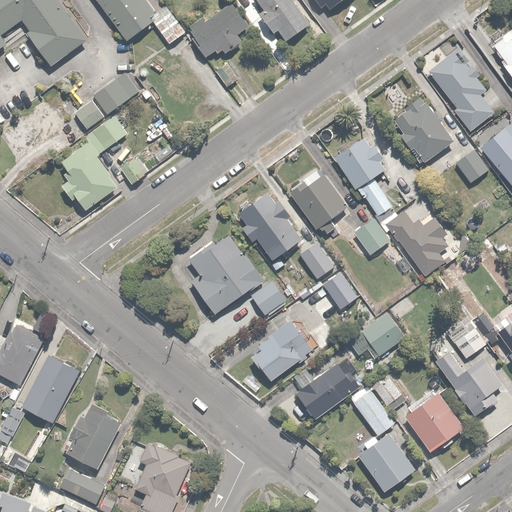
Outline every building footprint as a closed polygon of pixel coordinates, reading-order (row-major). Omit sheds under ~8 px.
[(0,0),(0,33),(20,19),(57,71),(89,48),(54,0),(0,0)] [(159,17),(146,0),(90,0),(121,43),(159,17)] [(310,23),(293,0),(257,0),(264,9),(258,14),(272,33),(278,28),(287,40),(310,23)] [(343,0),(314,0),(320,8),(327,3),(331,9),(343,0)] [(235,34),(245,28),(229,4),(190,29),(207,55),(221,46),(223,50),(239,40),(235,34)] [(511,27),(491,42),(505,62),(501,65),(511,81),(511,27)] [(147,65),(137,72),(171,118),(203,95),(175,56),(164,63),(157,53),(145,61),(147,65)] [(460,63),(452,53),(428,71),(455,107),(452,109),(467,130),(494,111),(481,94),(486,91),(464,60),(460,63)] [(224,62),(214,70),(226,85),(236,76),(224,62)] [(125,73),(123,74),(93,95),(106,113),(138,91),(125,73)] [(53,94),(0,132),(18,157),(58,129),(53,120),(65,111),(53,94)] [(453,141),(423,99),(420,96),(402,109),(405,113),(395,120),(405,133),(401,136),(410,148),(413,146),(425,162),(453,141)] [(103,115),(92,100),(74,112),(86,128),(103,115)] [(374,114),(359,113),(358,124),(374,125),(374,114)] [(75,196),(84,208),(117,184),(96,156),(128,132),(115,114),(83,137),(88,143),(62,162),(72,176),(60,184),(71,199),(75,196)] [(177,134),(166,121),(159,128),(170,141),(177,134)] [(511,130),(508,125),(480,148),(511,186),(511,130)] [(365,137),(334,157),(354,189),(356,187),(363,198),(365,197),(377,215),(390,207),(373,179),(386,171),(365,137)] [(489,169),(474,148),(455,162),(470,183),(489,169)] [(140,157),(120,170),(129,184),(149,172),(140,157)] [(323,234),(339,224),(333,215),(341,210),(348,205),(325,174),(318,180),(313,173),(287,192),(314,229),(318,226),(323,234)] [(275,203),(268,192),(239,213),(247,225),(243,228),(253,242),(257,239),(272,261),(300,240),(286,220),(292,216),(280,200),(275,203)] [(390,229),(423,274),(445,259),(440,253),(450,246),(444,237),(446,235),(434,218),(422,226),(418,221),(426,214),(416,200),(399,212),(397,209),(380,222),(387,232),(390,229)] [(372,217),(352,233),(370,256),(390,241),(372,217)] [(263,281),(228,235),(216,244),(214,241),(188,260),(199,275),(189,282),(216,317),(263,281)] [(453,258),(463,274),(477,264),(475,262),(485,255),(483,254),(494,246),(487,235),(453,258)] [(326,246),(314,254),(328,275),(340,267),(326,246)] [(511,271),(499,253),(487,261),(502,282),(511,275),(511,271)] [(287,300),(273,280),(252,295),(266,315),(287,300)] [(494,326),(468,291),(456,300),(467,314),(452,326),(460,336),(454,340),(467,357),(486,343),(480,336),(494,326)] [(511,311),(498,322),(502,327),(496,332),(511,352),(508,355),(511,359),(511,311)] [(403,338),(386,312),(361,328),(379,354),(403,338)] [(269,379),(312,349),(291,320),(269,336),(270,337),(259,345),(262,349),(251,357),(258,368),(260,366),(269,379)] [(323,321),(307,330),(319,348),(334,339),(323,321)] [(0,369),(21,381),(45,337),(18,322),(3,348),(0,346),(0,369)] [(430,353),(434,360),(474,417),(499,400),(493,392),(503,385),(484,357),(465,371),(445,342),(430,353)] [(82,370),(51,353),(24,403),(55,420),(82,370)] [(355,390),(334,363),(295,394),(316,421),(355,390)] [(390,377),(374,388),(391,410),(406,399),(390,377)] [(393,424),(367,385),(350,396),(377,435),(393,424)] [(464,427),(438,392),(435,395),(431,389),(407,407),(411,412),(404,417),(429,451),(440,444),(443,448),(453,441),(450,437),(464,427)] [(26,412),(13,405),(0,429),(0,435),(10,441),(26,412)] [(99,468),(122,422),(123,420),(92,405),(87,414),(82,412),(63,450),(99,468)] [(367,447),(358,454),(383,489),(414,467),(389,432),(378,440),(375,435),(364,444),(367,447)] [(17,450),(5,443),(0,449),(0,460),(7,465),(17,450)] [(171,511),(192,461),(178,455),(154,445),(136,489),(145,492),(136,511),(171,511)] [(108,480),(73,463),(62,487),(97,503),(108,480)] [(44,511),(45,511),(2,494),(0,498),(0,508),(4,510),(3,511),(44,511)] [(66,503),(62,509),(66,511),(77,511),(78,511),(66,503)]
